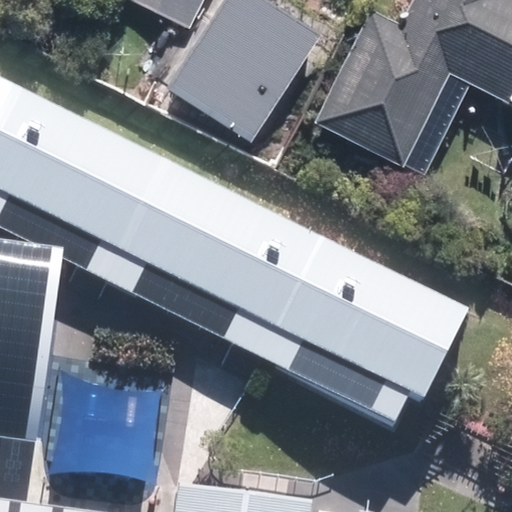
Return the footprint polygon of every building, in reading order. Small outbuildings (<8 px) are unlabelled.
[(138,0),(189,25),(201,0),(138,0)] [(322,24),(283,0),(220,0),(171,79),(254,131),(322,24)] [(314,119),(403,164),(448,71),(511,102),(511,0),(413,0),(402,25),(369,9),(314,119)] [(0,82),(0,186),(428,396),(469,317),(0,82)] [(0,243),(0,441),(38,447),(66,253),(0,243)] [(168,380),(65,370),(55,480),(158,490),(168,380)] [(313,511),(315,507),(180,487),(175,511),(313,511)]
